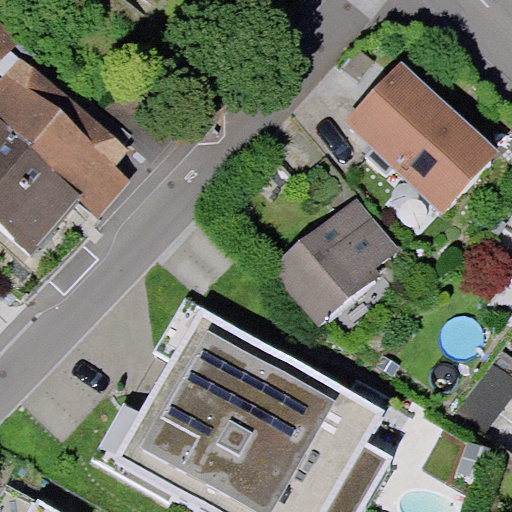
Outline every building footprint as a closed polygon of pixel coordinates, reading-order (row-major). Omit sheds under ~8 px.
[(98,0),(141,32),(165,0),(98,0)] [(0,63),(22,40),(0,19),(0,63)] [(18,58),(0,79),(0,224),(34,253),(78,201),(98,217),(131,178),(115,165),(127,150),(18,58)] [(343,137),(438,224),(487,171),(392,84),(343,137)] [(399,256),(354,204),(258,285),(303,338),(399,256)] [(358,511),(398,440),(183,320),(90,488),(133,511),(358,511)] [(32,511),(12,501),(5,511),(32,511)]
